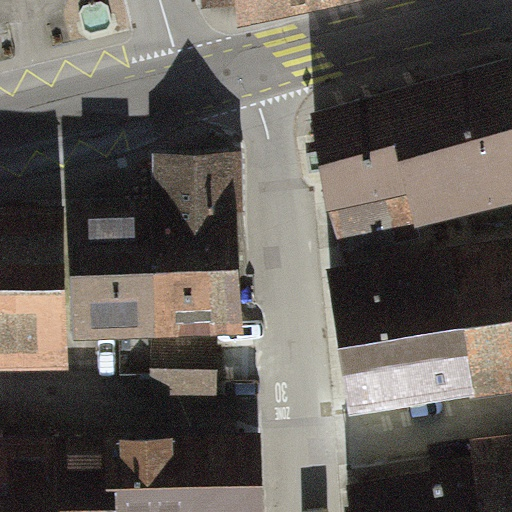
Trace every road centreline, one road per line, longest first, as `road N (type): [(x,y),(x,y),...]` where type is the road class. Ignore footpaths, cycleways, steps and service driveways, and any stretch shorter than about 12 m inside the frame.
road 1 (residential): [(304,511),(293,303),(254,63)]
road 2 (primary): [(254,63),(511,6)]
road 3 (primary): [(0,129),(184,81)]
